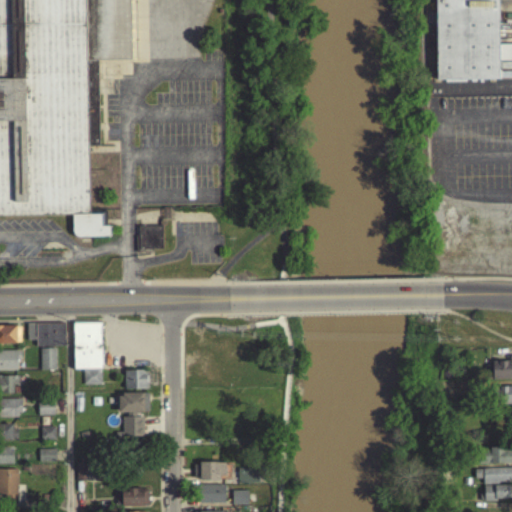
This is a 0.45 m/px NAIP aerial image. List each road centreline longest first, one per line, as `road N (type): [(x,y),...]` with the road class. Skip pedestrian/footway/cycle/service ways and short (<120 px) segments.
road 1 (tertiary): [(228,297),(0,301)]
road 2 (tertiary): [(445,293),(228,297)]
road 3 (residential): [(172,297),(172,511)]
